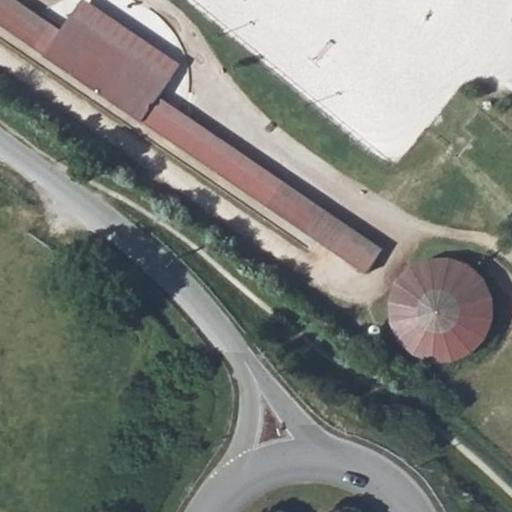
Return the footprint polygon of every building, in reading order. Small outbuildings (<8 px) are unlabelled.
[(32,57),(41,63),(56,38),(47,33),(0,2),(0,14),(42,41),(32,57)] [(176,70),(77,6),(67,21),(167,85),(176,70)] [(0,36),(32,57),(42,41),(0,14),(0,36)] [(311,236),(322,220),(150,110),(156,102),(167,85),(67,21),(56,38),(41,63),(311,236)] [(156,102),(150,110),(322,220),(327,211),(156,102)] [(396,291),(394,303),(394,315),(398,327),(405,338),(414,347),(425,353),(437,356),(449,356),(462,353),(473,347),(482,338),(489,328),(493,316),(493,304),(491,291),(486,280),(478,270),(468,263),(456,258),(444,256),(431,258),(420,262),(409,270),(401,279),(396,291)]
